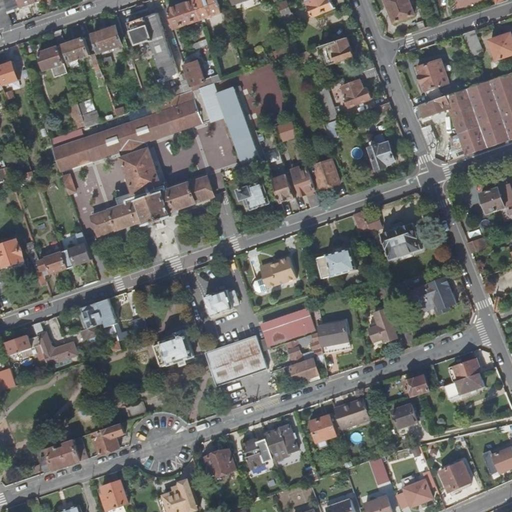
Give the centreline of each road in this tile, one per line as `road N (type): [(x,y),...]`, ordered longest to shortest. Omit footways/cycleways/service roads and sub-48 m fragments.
road 1 (residential): [(0,499),(492,330)]
road 2 (residential): [(0,325),(169,268)]
road 3 (residential): [(430,178),(492,330)]
road 4 (residential): [(299,223),(430,178)]
road 5 (residential): [(380,52),(511,8)]
road 6 (residential): [(169,268),(299,223)]
road 7 (residential): [(380,52),(430,178)]
road 8 (residential): [(117,0),(0,39)]
